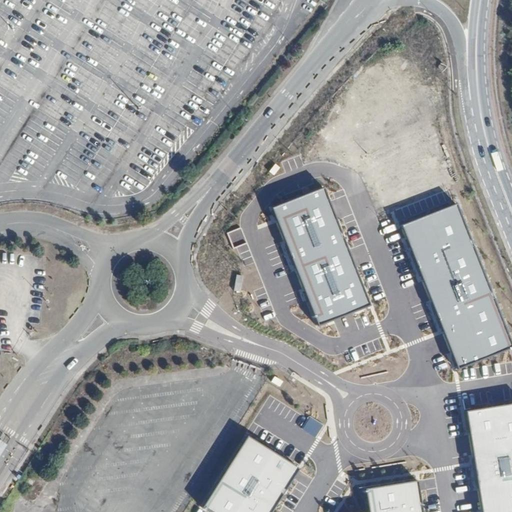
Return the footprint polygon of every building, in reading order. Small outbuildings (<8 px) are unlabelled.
[(322,188),(268,209),(313,326),(366,306),(322,188)] [(511,346),(511,342),(456,203),(399,226),(456,369),(511,346)] [(235,275),(233,291),(240,292),(242,276),(235,275)] [(353,313),(350,318),(361,324),(364,319),(353,313)] [(282,382),(274,377),(271,381),(279,387),(282,382)] [(511,511),(511,403),(464,411),(479,511),(511,511)] [(213,462),(230,434),(216,426),(199,454),(213,462)] [(270,511),(298,468),(246,435),(201,507),(208,511),(270,511)] [(421,511),(416,480),(363,488),(366,511),(421,511)]
